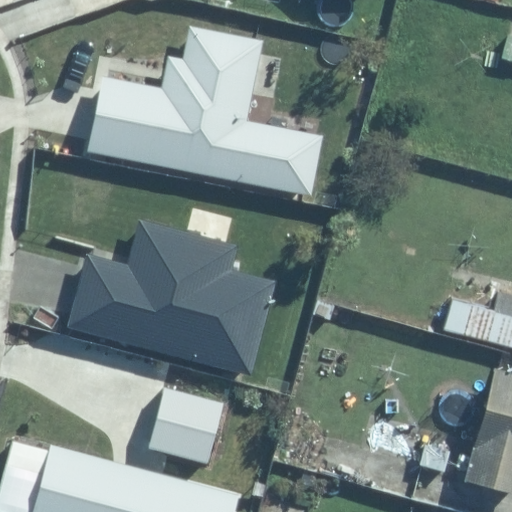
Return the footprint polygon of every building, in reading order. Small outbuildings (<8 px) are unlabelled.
[(251,34),(184,21),(177,54),(163,51),(155,88),(91,75),(76,147),(302,194),(313,143),(231,126),(251,34)] [(226,246),(135,219),(122,266),(82,254),(62,323),(238,374),(265,282),(220,269),(226,246)] [(511,346),(511,314),(455,298),(446,331),(511,349),(511,346)] [(511,374),(496,370),(465,490),(511,501),(511,374)] [(221,511),(226,495),(36,444),(18,511),(221,511)]
